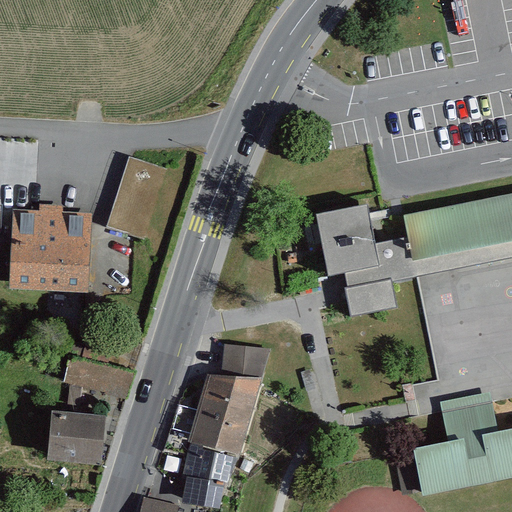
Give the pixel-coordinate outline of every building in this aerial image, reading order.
[(130,156),(107,226),(145,238),(168,168),(130,156)] [(511,193),(398,216),(409,268),(511,247),(511,193)] [(362,204),(304,214),(315,274),(373,263),(362,204)] [(93,213),(13,209),(9,289),(89,293),(93,213)] [(390,278),(336,289),(343,322),(397,311),(390,278)] [(458,281),(415,290),(433,379),(476,370),(458,281)] [(266,354),(221,347),(217,370),(200,368),(178,441),(190,447),(180,498),(219,507),(240,457),(254,410),(266,354)] [(129,394),(134,370),(70,357),(65,381),(129,394)] [(442,437),(403,444),(413,496),(511,476),(511,425),(492,430),(485,391),(435,401),(442,437)] [(99,417),(41,411),(36,460),(94,466),(99,417)] [(175,511),(177,506),(146,498),(142,511),(175,511)]
